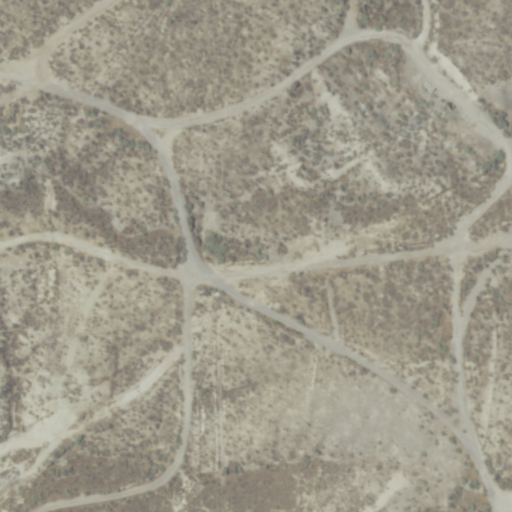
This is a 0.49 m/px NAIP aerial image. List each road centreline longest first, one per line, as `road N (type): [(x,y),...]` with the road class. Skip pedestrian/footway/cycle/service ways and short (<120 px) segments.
road 1 (residential): [(457,468),(473,447),(468,338),(483,270),(421,270),(270,312),(198,312),(213,447),(187,484),(36,500),(19,511)]
road 2 (residential): [(482,511),(478,489),(457,468),(281,338),(270,312)]
